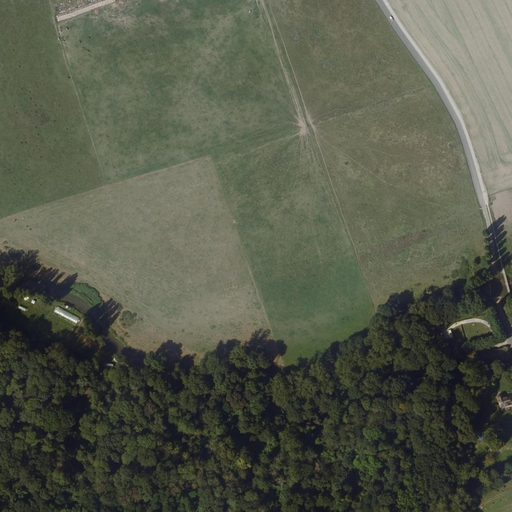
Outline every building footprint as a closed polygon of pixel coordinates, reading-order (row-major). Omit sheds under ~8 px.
[(55,14),(58,22),(81,15),(79,8),(55,14)] [(438,361),(441,368),(448,367),(444,359),(438,361)] [(433,362),(435,370),(441,368),(438,361),(433,362)] [(103,373),(112,374),(113,364),(104,363),(103,373)] [(499,405),(511,400),(511,395),(511,393),(502,396),(502,394),(500,393),(499,393),(497,393),(496,395),(496,396),(499,405)]
